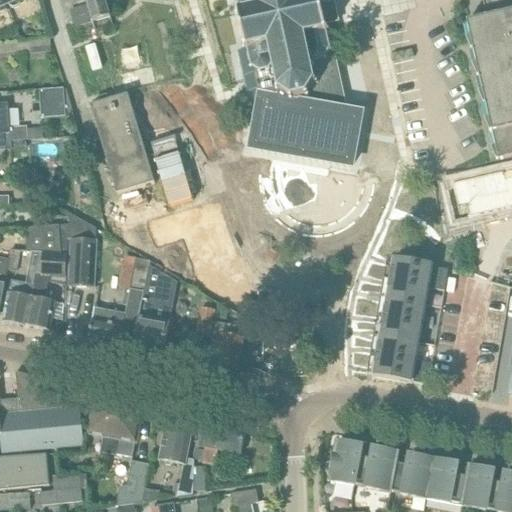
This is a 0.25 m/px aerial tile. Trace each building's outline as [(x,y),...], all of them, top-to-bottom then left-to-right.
[(0,0),(0,32),(15,26),(4,0),(0,0)] [(4,0),(15,26),(24,22),(43,14),(38,0),(4,0)] [(86,0),(96,34),(114,29),(105,0),(86,0)] [(237,0),(240,12),(238,13),(240,13),(240,14),(236,15),(237,19),(241,18),(241,21),(239,21),(240,22),(241,21),(243,27),(241,28),(243,39),(245,39),(246,45),(245,45),(245,46),(246,45),(247,48),(243,48),(244,52),(239,53),(255,126),(255,127),(257,127),(256,133),(254,133),(254,134),(256,134),(255,140),(253,140),(253,141),(255,141),(254,147),(252,147),(252,148),(254,148),(254,151),(255,151),(255,149),(261,150),(261,152),(262,152),(262,150),(268,151),(267,153),(268,153),(269,151),(275,152),(274,154),(275,154),(276,152),(282,153),(281,155),(282,156),(283,154),(288,155),(288,157),(289,157),(289,155),(295,156),(295,158),(296,158),(296,156),(302,157),(302,159),(303,159),(303,157),(309,158),(309,160),(310,161),(310,158),(316,160),(316,162),(317,162),(317,160),(322,161),(322,163),(323,163),(323,161),(329,162),(329,164),(330,164),(330,162),(336,163),(336,165),(337,165),(337,163),(343,164),(343,166),(344,167),(344,164),(350,166),(350,168),(351,168),(351,165),(354,166),(354,165),(352,164),(353,158),(355,159),(355,158),(353,157),(354,152),(356,152),(356,151),(354,151),(355,145),(357,145),(357,144),(355,144),(356,138),(358,138),(359,137),(357,137),(358,131),(360,131),(360,130),(358,130),(359,124),(361,124),(359,123),(360,117),(362,118),(362,117),(360,116),(360,114),(359,114),(359,116),(353,115),(353,112),(352,112),(352,114),(346,113),(346,111),(345,111),(345,106),(334,55),(333,55),(334,51),(331,50),(327,34),(331,33),(331,30),(327,30),(326,24),(335,22),(334,18),(337,18),(336,17),(333,17),(332,9),(335,9),(335,8),(332,8),(331,4),(322,6),(321,4),(325,3),(323,0),(237,0)] [(474,50),(477,65),(473,66),(478,78),(480,78),(484,93),(480,94),(484,105),(486,105),(490,120),(486,121),(491,133),(493,132),(496,147),(492,148),(497,160),(499,160),(511,157),(511,0),(483,0),(487,17),(468,22),(471,38),(467,39),(472,51),(474,50)] [(49,39),(31,41),(32,54),(51,52),(49,39)] [(65,117),(63,89),(39,91),(41,119),(65,117)] [(91,107),(101,142),(95,144),(98,153),(104,152),(118,196),(155,184),(129,95),(91,107)] [(0,135),(10,135),(8,104),(0,104),(0,135)] [(511,173),(453,186),(459,213),(468,211),(471,223),(511,213),(511,173)] [(191,259),(229,248),(221,222),(208,226),(204,211),(152,226),(158,244),(184,236),(191,259)] [(44,253),(42,275),(66,279),(66,277),(67,254),(62,254),(59,226),(25,229),(27,252),(44,253)] [(67,287),(94,289),(97,241),(69,240),(67,287)] [(229,248),(191,259),(199,285),(212,281),(218,303),(243,301),(236,275),(237,274),(229,248)] [(9,268),(8,271),(17,273),(21,252),(12,251),(10,261),(9,269),(9,268)] [(0,313),(8,271),(9,268),(9,269),(10,261),(0,258),(0,313)] [(130,329),(136,330),(148,267),(149,262),(136,260),(125,316),(94,310),(89,340),(127,347),(130,329)] [(392,261),(371,376),(424,385),(428,365),(410,362),(423,288),(442,292),(445,271),(392,261)] [(134,349),(163,354),(169,324),(173,308),(177,284),(148,267),(136,330),(138,331),(134,349)] [(28,328),(51,332),(56,302),(46,300),(49,283),(64,286),(66,279),(42,275),(36,274),(33,285),(28,328)] [(3,323),(28,328),(33,285),(11,281),(3,323)] [(202,308),(197,334),(211,337),(215,311),(202,308)] [(239,368),(242,348),(244,339),(235,338),(237,327),(215,323),(211,346),(219,348),(216,364),(239,368)] [(17,400),(18,415),(64,410),(61,383),(42,379),(42,380),(36,381),(35,377),(16,373),(19,400),(17,400)] [(0,411),(1,417),(18,415),(17,400),(1,401),(0,393),(0,411)] [(110,456),(112,447),(119,448),(121,439),(118,439),(123,415),(119,414),(121,403),(97,399),(91,433),(103,436),(100,453),(110,456)] [(117,456),(132,459),(142,407),(121,403),(119,414),(123,415),(118,439),(121,439),(119,448),(112,447),(110,456),(117,457),(117,456)] [(0,439),(2,439),(4,454),(83,446),(80,409),(64,410),(18,415),(1,417),(0,411),(0,439)] [(184,466),(181,486),(178,498),(194,495),(194,492),(193,492),(194,467),(194,461),(187,459),(195,417),(169,412),(160,461),(184,466)] [(204,419),(201,439),(199,447),(206,449),(203,463),(216,466),(219,451),(241,455),(247,427),(204,419)] [(353,500),(355,487),(362,448),(338,443),(331,482),(336,483),(335,492),(339,498),(353,500)] [(355,487),(391,494),(395,477),(399,454),(374,450),(370,472),(359,470),(363,448),(362,448),(355,487)] [(0,490),(49,485),(46,455),(0,458),(0,490)] [(391,494),(427,500),(434,461),(410,457),(406,479),(395,477),(391,494)] [(427,500),(462,507),(466,490),(454,488),(458,466),(434,461),(427,500)] [(120,488),(116,508),(142,504),(150,465),(133,462),(128,487),(120,488)] [(206,468),(194,467),(193,492),(194,492),(206,492),(206,468)] [(462,507),(488,511),(499,511),(507,475),(506,475),(502,497),(490,495),(494,472),(470,468),(466,490),(462,507)] [(53,477),(55,492),(82,490),(80,474),(53,477)] [(511,511),(511,475),(507,475),(499,511),(511,511)] [(41,494),(42,506),(83,503),(82,490),(55,492),(41,494)] [(238,508),(238,511),(252,511),(251,505),(259,504),(256,491),(232,496),(234,509),(238,508)] [(0,511),(31,509),(29,493),(0,495),(0,511)] [(213,511),(212,499),(199,501),(200,511),(213,511)] [(175,511),(174,503),(158,506),(159,511),(175,511)]
